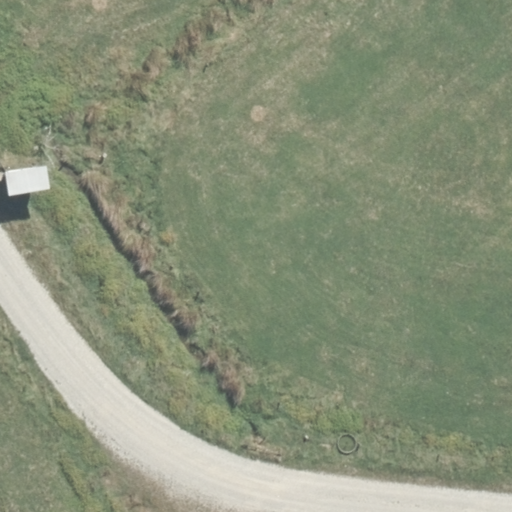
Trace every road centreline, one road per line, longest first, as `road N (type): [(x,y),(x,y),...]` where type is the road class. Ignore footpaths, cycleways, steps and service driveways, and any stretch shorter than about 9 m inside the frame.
road 1 (track): [(511,504),(363,482),(197,475),(137,448)]
road 2 (unclassified): [(0,237),(137,448)]
